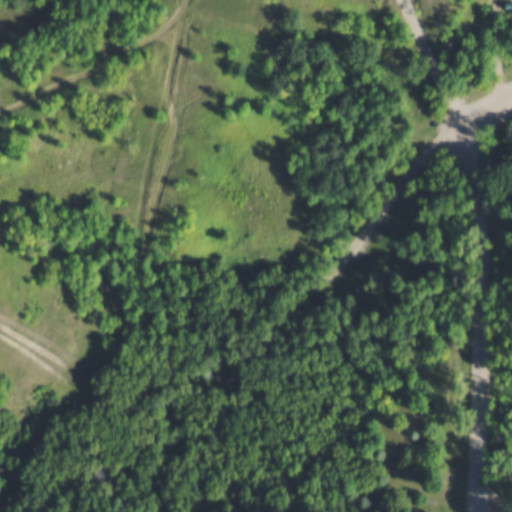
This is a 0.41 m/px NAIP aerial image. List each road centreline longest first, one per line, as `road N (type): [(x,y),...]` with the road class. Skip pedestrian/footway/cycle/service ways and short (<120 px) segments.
road 1 (residential): [(476,511),(484,301),(477,178),(458,112)]
road 2 (track): [(0,341),(277,485),(308,487),(352,511)]
